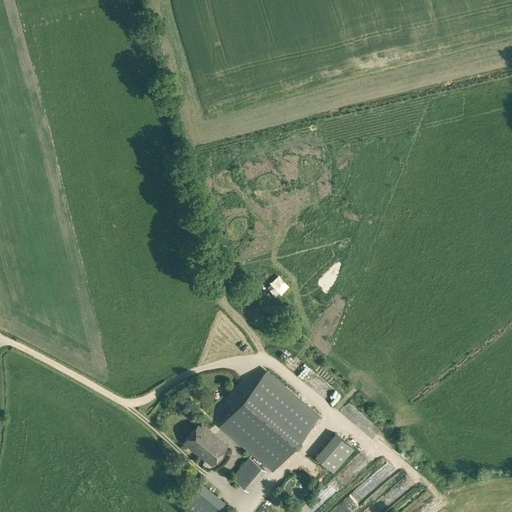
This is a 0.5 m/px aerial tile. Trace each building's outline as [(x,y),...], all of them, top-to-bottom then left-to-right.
[(265,461),(273,469),(318,416),(266,371),(221,424),(253,452),(265,461)] [(327,399),(333,394),(327,388),(321,393),(327,399)] [(184,442),(198,453),(214,433),(201,422),(184,442)] [(338,469),(358,447),(342,432),(322,455),(338,469)] [(214,433),(198,453),(212,465),(228,444),(214,433)] [(402,441),(396,446),(419,469),(424,464),(402,441)] [(265,461),(253,452),(232,477),(244,486),(265,461)] [(307,478),(303,476),(299,476),(296,476),(292,478),(289,481),(287,484),(286,487),(286,490),(286,493),(288,496),(289,499),(291,501),(293,502),(296,503),(299,503),(303,503),(306,502),(308,501),(311,498),(313,495),(314,493),(314,490),(314,487),(313,483),(311,480),(307,478)] [(393,510),(418,487),(410,478),(385,501),(393,510)] [(198,511),(218,511),(225,504),(200,485),(186,503),(198,511)] [(317,500),(327,509),(337,498),(326,489),(317,500)] [(364,511),(360,507),(366,502),(357,493),(334,511),(364,511)] [(317,499),(303,510),(304,511),(325,511),(326,511),(317,499)]
